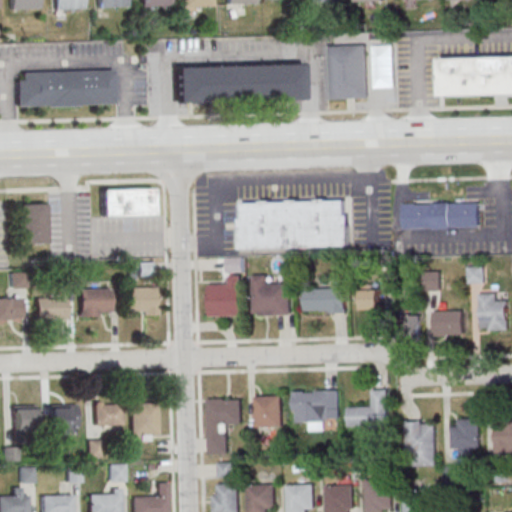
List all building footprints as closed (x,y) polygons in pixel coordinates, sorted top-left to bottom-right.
[(8,0),(9,10),(39,9),(38,0),(8,0)] [(83,9),(82,0),(52,0),(52,9),(83,9)] [(369,99),(368,44),(328,45),(328,99),(369,99)] [(511,55),(442,56),(443,95),(511,94),(511,55)] [(175,68),(176,100),(300,97),(299,65),(175,68)] [(116,105),(115,70),(15,71),(16,106),(116,105)] [(99,188),(99,217),(153,217),(153,188),(99,188)] [(351,247),(350,199),(240,201),(241,248),(351,247)] [(405,228),(483,228),(483,202),(405,202),(405,228)] [(44,203),(18,203),(18,243),(44,243),(44,203)] [(486,282),(486,266),(469,266),(469,282),(486,282)] [(10,272),(10,287),(25,287),(25,272),(10,272)] [(211,285),(211,316),(244,316),(244,275),(231,275),(231,285),(211,285)] [(293,315),(293,284),(270,284),(270,275),(255,275),(255,315),(293,315)] [(337,288),(307,288),(307,312),(348,312),(348,280),(337,280),(337,288)] [(383,309),(383,284),(364,284),(364,309),(383,309)] [(156,286),(123,286),(123,312),(156,312),(156,286)] [(78,288),(78,316),(111,316),(111,288),(78,288)] [(480,294),(482,327),(491,327),(491,330),(509,329),(508,300),(497,301),(497,293),(480,294)] [(22,297),(0,297),(0,321),(22,322),(22,297)] [(34,319),(66,319),(66,297),(34,297),(34,319)] [(434,311),(463,311),(464,334),(435,335),(434,311)] [(295,390),(296,422),(311,421),(311,430),(326,430),(326,419),(341,419),(340,389),(295,390)] [(391,426),(390,389),(372,389),(372,406),(350,407),(350,426),(391,426)] [(283,426),(283,395),(257,395),(257,426),(283,426)] [(210,397),(210,454),(231,454),(231,423),(244,423),(244,397),(210,397)] [(121,426),(121,402),(92,402),(92,426),(121,426)] [(156,402),(129,402),(129,440),(148,440),(148,434),(156,434),(156,402)] [(76,404),(48,404),(48,424),(76,424),(76,404)] [(34,406),(11,406),(11,432),(34,432),(34,406)] [(495,421),(497,454),(511,453),(511,417),(505,418),(505,420),(495,421)] [(452,426),(452,447),(460,447),(461,457),(473,457),(473,448),(481,447),(480,418),(459,418),(459,426),(452,426)] [(407,421),(408,455),(413,455),(413,466),(437,465),(436,423),(423,424),(422,420),(407,421)] [(85,441),(100,441),(100,457),(85,457),(85,441)] [(0,446),(15,446),(15,462),(0,462),(0,446)] [(219,461),(234,461),(234,477),(219,478),(219,461)] [(107,464),(123,464),(123,481),(107,481),(107,464)] [(446,466),(462,465),(463,483),(446,484),(446,466)] [(65,467),(80,466),(80,482),(65,483),(65,467)] [(17,467),(32,467),(32,483),(18,483),(17,467)] [(366,511),(366,480),(393,479),(394,508),(385,509),(385,511),(366,511)] [(130,511),(130,497),(155,496),(155,483),(165,482),(165,511),(130,511)] [(242,511),(242,483),(215,483),(215,511),(242,511)] [(248,511),(248,484),(275,483),(276,508),(268,509),(268,511),(248,511)] [(288,511),(288,484),(315,484),(315,508),(308,509),(308,511),(288,511)] [(327,511),(327,485),(354,484),(355,509),(350,509),(350,511),(327,511)] [(0,511),(0,495),(10,495),(10,487),(19,487),(19,495),(26,495),(26,511),(0,511)] [(86,511),(86,494),(109,494),(109,488),(119,488),(119,511),(86,511)] [(39,511),(39,495),(71,494),(71,511),(39,511)] [(405,511),(420,511),(420,500),(406,500),(405,511)]
